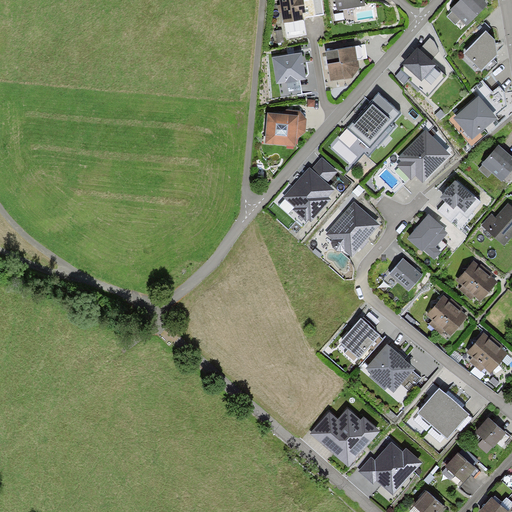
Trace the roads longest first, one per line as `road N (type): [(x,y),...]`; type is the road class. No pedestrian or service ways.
road 1 (residential): [(422,194),(362,270),(366,295),(511,413)]
road 2 (residential): [(334,114),(158,320)]
road 3 (track): [(172,338),(154,310),(57,257),(0,204)]
road 4 (track): [(247,213),(262,0)]
road 5 (track): [(0,246),(154,310)]
road 6 (track): [(158,320),(51,412)]
road 7 (residential): [(421,20),(334,114)]
